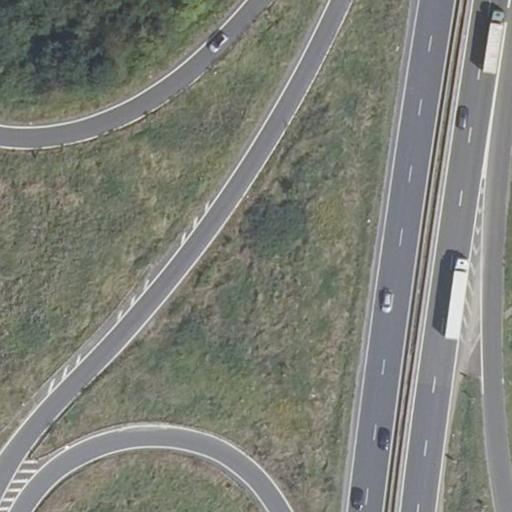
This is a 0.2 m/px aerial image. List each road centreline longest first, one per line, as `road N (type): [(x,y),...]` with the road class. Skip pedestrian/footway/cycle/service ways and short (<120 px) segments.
road 1 (trunk): [(336,0),(225,206),(0,469)]
road 2 (trunk): [(437,0),(364,511)]
road 3 (trunk): [(416,511),(456,209),(498,12)]
road 4 (trunk): [(501,511),(491,290),(510,62),(498,12)]
road 5 (trunk): [(13,511),(67,454),(153,435),(210,445),(262,485),(280,511)]
road 6 (trunk): [(260,0),(225,42),(117,122),(65,138),(0,141)]
